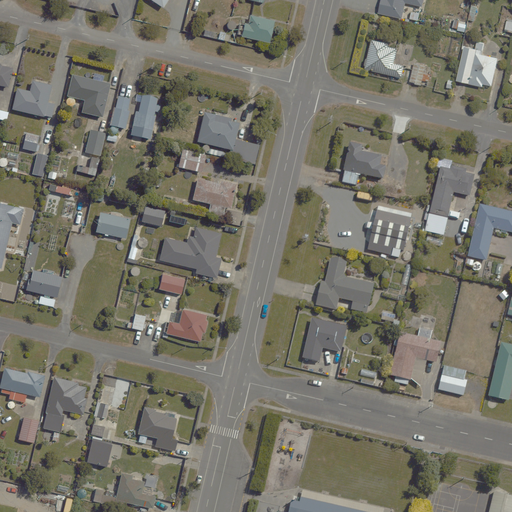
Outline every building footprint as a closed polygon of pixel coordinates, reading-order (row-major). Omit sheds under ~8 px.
[(150,0),(163,9),(169,0),(150,0)] [(382,0),(379,13),(403,19),(406,5),(422,9),(423,0),(382,0)] [(453,13),(443,13),(444,31),(453,31),(453,13)] [(277,24),(253,19),(251,28),(244,27),(241,40),(272,47),(277,24)] [(481,29),(471,29),(471,40),(481,40),(481,29)] [(399,49),(375,42),(368,69),(401,79),(404,65),(395,63),(399,49)] [(467,45),(457,82),(483,89),(484,86),(492,88),(500,59),(483,55),(486,44),(478,42),(477,48),(467,45)] [(428,64),(417,61),(412,84),(422,87),(428,64)] [(0,68),(0,87),(7,89),(12,71),(0,68)] [(73,76),(67,100),(85,105),(83,116),(101,121),(110,85),(105,84),(107,76),(94,73),(93,81),(73,76)] [(49,102),(53,85),(33,81),(31,91),(18,88),(12,112),(52,121),(57,104),(49,102)] [(135,100),(119,96),(111,130),(127,134),(135,100)] [(151,133),(158,101),(142,98),(135,130),(151,133)] [(240,123),(203,115),(197,144),(232,151),(230,161),(256,167),(261,146),(236,141),(240,123)] [(107,135),(89,131),(84,154),(102,158),(107,135)] [(42,138),(23,135),(20,149),(39,153),(42,138)] [(365,148),(351,144),(343,170),(346,171),(342,183),(357,187),(361,175),(377,180),(383,159),(363,153),(365,148)] [(210,159),(184,152),(179,168),(205,175),(210,159)] [(47,157),(35,154),(31,174),(43,176),(47,157)] [(98,161),(82,157),(78,173),(94,177),(98,161)] [(429,214),(447,219),(453,195),(469,199),(475,177),(467,175),(468,171),(452,167),(451,171),(441,168),(429,214)] [(226,208),(231,209),(235,186),(197,179),(193,202),(210,205),(208,216),(224,219),(226,208)] [(20,227),(24,210),(0,204),(0,269),(2,270),(12,225),(20,227)] [(511,232),(511,212),(479,205),(469,257),(488,261),(495,229),(511,232)] [(131,220),(102,213),(96,233),(126,241),(131,220)] [(447,219),(429,214),(425,232),(443,236),(447,219)] [(208,220),(185,217),(184,225),(206,228),(208,220)] [(188,242),(167,237),(161,262),(196,271),(194,276),(217,282),(222,259),(216,258),(222,235),(192,228),(188,242)] [(336,312),(338,300),(353,303),(352,310),(367,314),(374,287),(343,279),(347,264),(331,260),(326,281),(321,280),(315,307),(336,312)] [(66,278),(31,269),(25,292),(60,302),(66,278)] [(187,279),(163,273),(159,292),(183,297),(187,279)] [(179,325),(168,322),(165,335),(201,345),(209,316),(183,309),(179,325)] [(146,315),(137,313),(134,329),(143,331),(146,315)] [(342,355),(348,327),(312,319),(303,360),(320,364),(323,350),(342,355)] [(441,365),(446,343),(401,335),(391,379),(423,385),(427,363),(441,365)] [(511,384),(511,348),(502,346),(489,400),(507,404),(511,384)] [(12,393),(10,400),(25,404),(26,397),(39,400),(44,379),(6,369),(1,390),(12,393)] [(468,383),(443,377),(440,391),(465,397),(468,383)] [(83,417),(90,386),(54,378),(43,428),(63,433),(67,414),(83,417)] [(112,389),(98,388),(98,404),(112,404),(112,389)] [(109,426),(109,406),(98,406),(97,426),(109,426)] [(145,410),(138,437),(157,442),(155,448),(176,454),(178,444),(172,442),(178,419),(145,410)] [(40,422),(23,417),(17,441),(33,445),(40,422)] [(144,482),(134,480),(135,476),(123,474),(117,504),(154,511),(157,497),(142,494),(144,482)] [(372,511),(373,511),(288,490),(282,511),(372,511)] [(481,491),(476,511),(501,511),(505,496),(481,491)]
